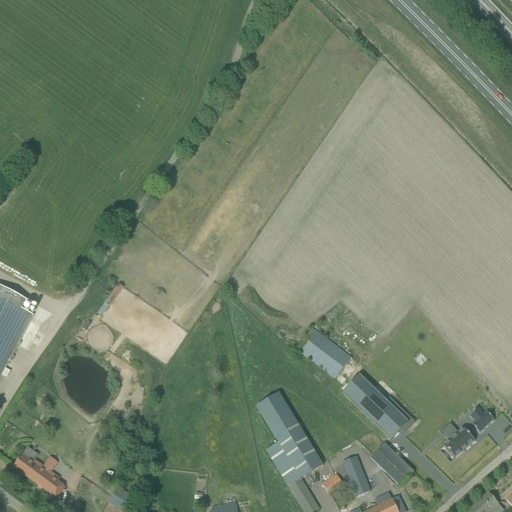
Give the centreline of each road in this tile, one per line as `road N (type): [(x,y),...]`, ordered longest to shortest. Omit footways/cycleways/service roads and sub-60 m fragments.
road 1 (unclassified): [(0,410),(215,98),(260,0)]
road 2 (primary): [(511,116),(397,0)]
